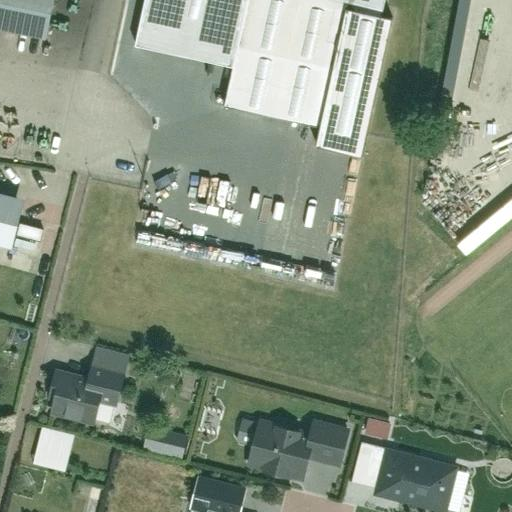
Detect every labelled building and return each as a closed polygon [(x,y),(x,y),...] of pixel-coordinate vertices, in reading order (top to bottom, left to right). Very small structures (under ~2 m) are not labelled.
[(0,0),(0,29),(47,39),(55,0),(0,0)] [(236,68),(251,0),(145,0),(136,43),(236,68)] [(251,0),(236,68),(228,102),(328,124),(323,144),(367,154),(398,15),(384,12),(387,0),(251,0)] [(26,193),(0,187),(0,241),(14,245),(26,193)] [(102,352),(97,375),(112,378),(107,401),(125,405),(136,360),(102,352)] [(54,413),(101,424),(107,401),(112,378),(97,375),(65,367),(54,413)] [(388,437),(393,421),(369,415),(365,431),(388,437)] [(323,434),(317,457),(349,465),(359,428),(320,418),(317,432),(323,434)] [(265,419),(254,465),(311,479),(317,457),(323,434),(317,432),(265,419)] [(147,448),(187,458),(193,437),(153,426),(147,448)] [(39,463),(71,470),(79,436),(47,428),(39,463)] [(356,479),(379,484),(389,444),(366,439),(356,479)] [(461,462),(389,444),(379,484),(378,490),(449,508),(461,462)] [(215,509),(226,511),(248,511),(255,486),(206,474),(198,505),(215,509)] [(362,483),(345,486),(348,502),(359,500),(357,490),(363,488),(362,483)]
